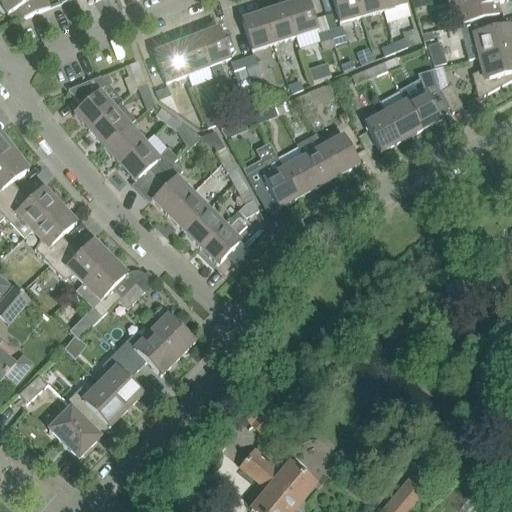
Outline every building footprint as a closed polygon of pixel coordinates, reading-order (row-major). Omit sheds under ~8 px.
[(0,0),(0,3),(7,17),(18,11),(23,21),(50,10),(44,0),(0,0)] [(307,0),(285,8),(295,39),(318,32),(307,0)] [(361,19),(356,0),(331,0),(339,25),(361,19)] [(380,0),(356,0),(361,19),(384,13),(380,0)] [(404,0),(380,0),(384,13),(406,6),(404,0)] [(423,0),(413,0),(411,1),(413,10),(426,6),(423,0)] [(454,7),(459,26),(487,20),(484,8),(507,2),(506,0),(464,0),(453,3),(454,7)] [(285,8),(263,15),(273,46),(295,39),(285,8)] [(273,46),(263,15),(241,22),(251,53),(273,46)] [(478,59),(511,50),(511,37),(509,26),(490,31),(487,20),(459,26),(468,61),(478,59)] [(333,40),(344,36),(342,28),(330,32),(333,40)] [(218,30),(197,39),(208,69),(230,61),(218,30)] [(319,35),(321,43),(333,40),(330,32),(319,35)] [(197,39),(175,47),(187,78),(208,69),(197,39)] [(396,54),(407,49),(404,41),(392,46),(396,54)] [(446,64),(439,43),(427,47),(434,68),(446,64)] [(396,54),(392,46),(381,50),(384,59),(396,54)] [(187,78),(175,47),(153,55),(165,86),(187,78)] [(368,50),(357,54),(361,65),(372,60),(368,50)] [(511,50),(478,59),(481,71),(473,76),(471,77),(478,101),(511,82),(511,81),(509,82),(508,77),(511,76),(511,50)] [(245,69),(257,64),(255,56),(242,61),(245,69)] [(396,60),(385,65),(388,73),(400,68),(396,60)] [(230,65),(233,73),(238,86),(248,82),(243,69),(245,69),(242,61),(230,65)] [(129,67),(138,90),(146,86),(137,64),(129,67)] [(388,73),(385,65),(373,70),(376,78),(388,73)] [(438,116),(449,110),(439,94),(434,82),(431,71),(417,76),(419,84),(424,93),(405,104),(421,133),(441,121),(438,116)] [(351,78),(355,87),(366,82),(363,74),(351,78)] [(73,115),(89,132),(114,111),(104,100),(108,97),(107,96),(104,88),(112,85),(108,76),(68,92),(81,108),(73,115)] [(303,92),(300,83),(288,88),(291,96),(303,92)] [(146,86),(138,90),(142,101),(150,98),(146,86)] [(449,110),(452,116),(463,109),(451,87),(439,94),(449,110)] [(158,93),(161,101),(170,97),(167,89),(158,93)] [(309,96),(297,100),(300,109),(312,104),(309,96)] [(300,109),(297,100),(286,105),(289,113),(300,109)] [(405,104),(385,115),(401,144),(421,133),(405,104)] [(104,150),(129,128),(135,122),(120,105),(114,111),(89,132),(104,150)] [(155,118),(166,126),(171,118),(160,111),(155,118)] [(270,121),(266,113),(255,118),(258,126),(270,121)] [(401,144),(385,115),(364,126),(380,155),(401,144)] [(219,125),(216,117),(204,122),(207,130),(219,125)] [(171,118),(166,126),(176,133),(181,126),(171,118)] [(258,126),(255,118),(220,132),(225,139),(258,126)] [(104,150),(119,167),(144,145),(129,128),(104,150)] [(0,163),(13,153),(0,135),(0,163)] [(295,146),(303,160),(319,189),(339,178),(323,149),(315,136),(295,146)] [(343,138),(323,149),(339,178),(359,167),(343,138)] [(152,202),(175,179),(182,172),(173,163),(177,160),(167,149),(156,159),(144,145),(119,167),(135,184),(131,187),(148,206),(152,202)] [(216,154),(222,165),(229,161),(223,150),(216,154)] [(0,210),(20,194),(12,185),(28,172),(13,153),(0,163),(0,210)] [(283,171),(275,157),(261,164),(263,167),(245,176),(257,198),(268,192),(278,211),(299,200),(283,171)] [(303,160),(283,171),(299,200),(319,189),(303,160)] [(222,165),(233,186),(241,182),(229,161),(222,165)] [(152,202),(168,219),(191,195),(175,179),(152,202)] [(233,186),(245,207),(252,203),(241,182),(233,186)] [(31,233),(31,234),(59,208),(43,189),(28,203),(20,194),(0,210),(0,222),(4,220),(13,230),(14,229),(23,239),(31,233)] [(168,219),(184,235),(208,212),(191,195),(168,219)] [(252,203),(245,207),(251,218),(258,213),(252,203)] [(34,252),(49,268),(70,248),(61,239),(76,226),(59,208),(31,234),(40,243),(35,251),(34,252)] [(184,235),(201,251),(224,228),(208,212),(184,235)] [(224,228),(201,251),(217,267),(240,244),(224,228)] [(74,278),(83,287),(110,260),(92,242),(78,256),(70,248),(49,268),(64,283),(65,282),(74,278)] [(110,260),(83,287),(91,295),(87,304),(86,305),(95,314),(86,324),(92,329),(118,303),(121,300),(113,291),(127,277),(110,260)] [(0,296),(1,297),(11,286),(0,276),(0,296)] [(127,312),(144,294),(135,285),(121,300),(118,303),(127,312)] [(28,302),(13,289),(0,304),(0,320),(8,327),(28,302)] [(159,326),(150,334),(177,361),(195,344),(160,310),(153,317),(154,318),(159,326)] [(132,338),(117,353),(137,373),(146,365),(160,379),(177,361),(150,334),(142,343),(133,339),(132,338)] [(0,384),(5,379),(15,387),(31,367),(21,358),(14,366),(0,354),(0,344),(2,342),(0,340),(0,384)] [(107,378),(99,386),(126,413),(143,396),(129,382),(137,373),(117,353),(102,368),(103,369),(107,378)] [(18,398),(26,407),(47,388),(38,378),(18,398)] [(65,405),(70,410),(85,425),(86,425),(94,416),(108,431),(126,413),(99,386),(90,395),(81,391),(80,390),(65,405)] [(238,419),(262,439),(282,415),(258,395),(238,419)] [(100,439),(86,425),(85,425),(70,410),(48,432),(78,461),(100,439)] [(268,492),(250,511),(293,511),(314,487),(289,466),(281,476),(254,454),(248,461),(247,461),(245,464),(241,470),(268,492)] [(380,511),(410,511),(429,490),(411,475),(380,511)]
